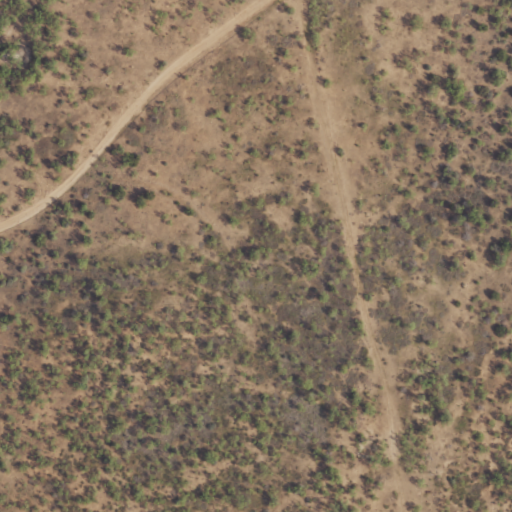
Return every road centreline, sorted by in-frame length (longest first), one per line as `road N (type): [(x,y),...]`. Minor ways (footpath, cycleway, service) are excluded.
road 1 (track): [(399,511),(387,483),(392,453),(341,341),(291,325),(189,223),(103,182)]
road 2 (track): [(0,222),(103,182),(128,132),(255,45),(285,40),(301,0)]
road 3 (track): [(285,40),(341,341)]
